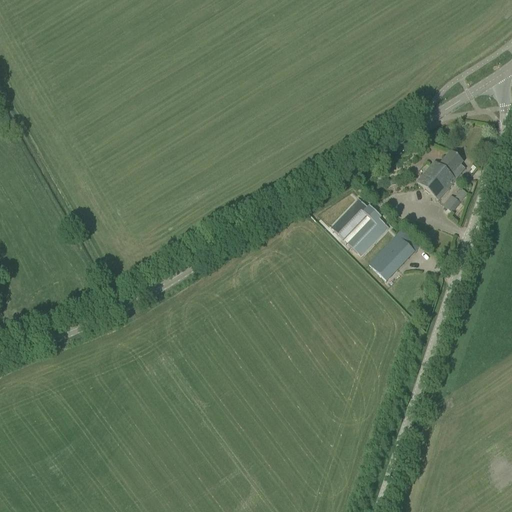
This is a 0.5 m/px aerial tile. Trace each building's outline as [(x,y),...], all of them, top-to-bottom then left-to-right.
[(416,184),(437,202),(455,181),(451,177),(462,163),(450,153),(439,167),(434,163),(416,184)] [(388,188),(395,185),(392,179),(385,182),(388,188)] [(442,207),(446,210),(451,214),(466,196),(461,191),(454,200),(451,198),(442,207)] [(385,226),(379,220),(381,218),(368,207),(367,209),(361,203),(333,232),(342,241),(357,226),(362,231),(347,246),(357,255),(385,226)] [(386,283),(420,247),(402,230),(368,265),(386,283)]
